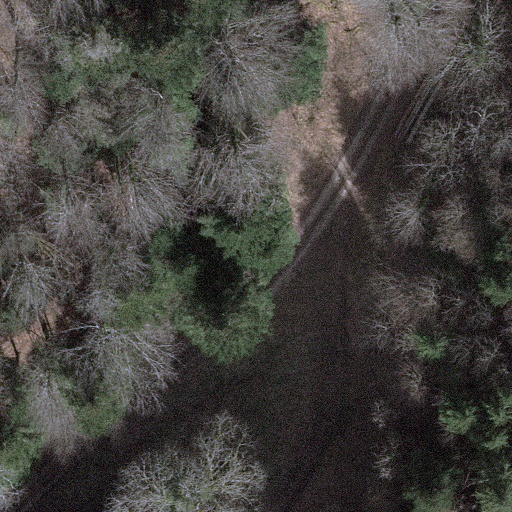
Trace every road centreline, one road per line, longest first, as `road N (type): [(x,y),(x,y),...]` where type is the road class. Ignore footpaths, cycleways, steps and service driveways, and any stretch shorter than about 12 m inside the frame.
road 1 (track): [(12,511),(246,314),(322,225),(438,0)]
road 2 (track): [(322,225),(330,324),(308,415),(246,511)]
